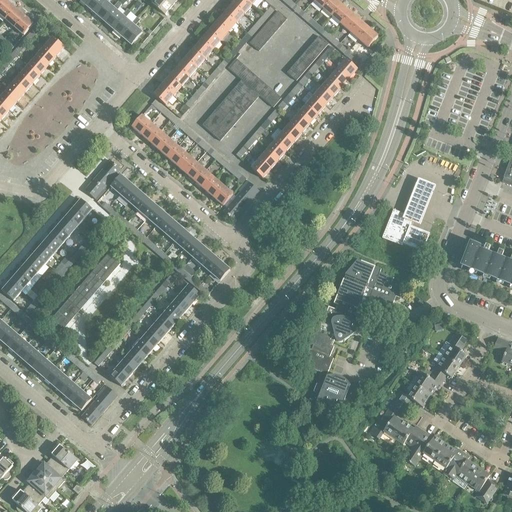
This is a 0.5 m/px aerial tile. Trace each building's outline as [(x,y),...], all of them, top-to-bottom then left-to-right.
[(91,0),(86,6),(95,14),(106,2),(104,0),(103,0),(91,0)] [(95,14),(104,22),(115,10),(113,8),(108,3),(110,0),(104,0),(106,2),(95,14)] [(157,0),(153,5),(165,15),(173,6),(166,0),(157,0)] [(237,0),(233,5),(244,15),(252,6),(245,0),(237,0)] [(282,0),(282,1),(291,9),(295,5),(289,0),(282,0)] [(323,9),(330,0),(314,0),(314,1),(323,9)] [(332,17),(341,5),(335,0),(330,0),(323,9),(332,17)] [(0,15),(5,20),(15,9),(6,1),(0,8),(0,15)] [(104,22),(114,30),(124,18),(122,16),(117,11),(122,5),(121,4),(119,2),(113,8),(115,10),(104,22)] [(233,5),(225,14),(237,24),(244,15),(233,5)] [(291,9),(300,17),(304,12),(295,5),(291,9)] [(341,24),(350,13),(341,5),(332,17),(341,24)] [(276,10),(272,6),(264,16),(268,19),(276,10)] [(14,28),(24,17),(15,9),(5,20),(14,28)] [(114,30),(123,38),(133,26),(131,24),(126,19),(131,13),(128,10),(122,16),(124,18),(114,30)] [(273,16),(283,24),(286,19),(277,11),(273,16)] [(300,17),(309,24),(313,20),(304,12),(300,17)] [(350,32),(360,21),(350,13),(341,24),(350,32)] [(225,14),(217,23),(229,33),(237,24),(225,14)] [(264,16),(256,25),(260,28),(268,19),(264,16)] [(269,21),(279,28),(283,24),(273,16),(269,21)] [(24,36),(34,25),(24,17),(14,28),(24,36)] [(143,34),(135,27),(140,21),(137,18),(131,24),(133,26),(123,38),(132,46),(143,34)] [(309,24),(318,32),(322,28),(313,20),(309,24)] [(266,25),(275,33),(279,28),(269,21),(266,25)] [(359,40),(369,29),(360,21),(350,32),(359,40)] [(217,23),(209,32),(221,42),(229,33),(217,23)] [(326,24),(322,28),(318,32),(327,40),(331,36),(325,31),(329,27),(326,24)] [(256,25),(248,34),(252,37),(260,28),(256,25)] [(262,30),(271,38),(275,33),(266,25),(262,30)] [(29,34),(34,37),(38,32),(34,28),(29,34)] [(369,29),(359,40),(368,48),(378,37),(369,29)] [(258,34),(267,42),(271,38),(262,30),(258,34)] [(209,32),(201,41),(213,51),(221,42),(209,32)] [(22,43),(26,46),(34,37),(29,34),(22,43)] [(248,34),(240,43),(244,47),(252,37),(248,34)] [(254,39),(263,47),(267,42),(258,34),(254,39)] [(327,40),(336,48),(340,44),(331,36),(327,40)] [(315,41),(324,49),(328,44),(319,37),(315,41)] [(45,47),(56,57),(64,48),(53,38),(45,47)] [(5,39),(1,44),(10,52),(14,48),(5,39)] [(263,47),(254,39),(250,43),(259,51),(263,47)] [(201,41),(194,50),(205,60),(213,51),(201,41)] [(311,46),(320,54),(324,49),(315,41),(311,46)] [(14,52),(18,56),(26,46),(22,43),(14,52)] [(240,43),(232,52),(236,56),(244,47),(240,43)] [(345,56),(349,52),(340,44),(336,48),(345,56)] [(307,50),(316,58),(320,54),(311,46),(307,50)] [(326,60),(335,50),(331,46),(322,56),(326,60)] [(56,57),(45,47),(37,56),(48,66),(56,57)] [(197,69),(205,60),(194,50),(186,59),(197,69)] [(303,55),(312,63),(316,58),(307,50),(303,55)] [(6,61),(10,65),(18,56),(14,52),(6,61)] [(232,52),(224,61),(228,65),(236,56),(232,52)] [(358,60),(349,52),(345,56),(355,64),(358,60)] [(299,59),(308,67),(312,63),(303,55),(299,59)] [(48,66),(37,56),(29,65),(41,75),(48,66)] [(319,69),(326,60),(322,56),(315,65),(319,69)] [(189,78),(197,69),(186,59),(178,69),(189,78)] [(232,72),(240,63),(236,59),(228,69),(232,72)] [(295,64),(304,72),(308,67),(299,59),(295,64)] [(357,70),(346,60),(338,69),(349,79),(357,70)] [(0,67),(0,71),(2,74),(10,65),(6,61),(0,67)] [(224,61),(216,70),(220,74),(228,65),(224,61)] [(332,71),(335,67),(329,61),(326,65),(332,71)] [(237,76),(245,67),(240,63),(232,72),(237,76)] [(291,69),(300,77),(304,72),(295,64),(291,69)] [(41,75),(29,65),(21,74),(33,84),(41,75)] [(315,65),(307,74),(311,78),(319,69),(315,65)] [(245,67),(237,76),(241,80),(250,71),(245,67)] [(181,88),(189,78),(178,69),(170,78),(181,88)] [(300,77),(291,69),(287,73),(296,81),(300,77)] [(330,79),(341,88),(349,79),(338,69),(330,79)] [(212,83),(220,74),(216,70),(208,79),(212,83)] [(254,75),(250,71),(241,80),(246,84),(254,75)] [(33,84),(21,74),(14,84),(25,93),(33,84)] [(299,83),(303,87),(311,78),(307,74),(299,83)] [(259,79),(254,75),(246,84),(250,88),(259,79)] [(173,97),(181,88),(170,78),(162,87),(173,97)] [(208,79),(200,88),(205,92),(212,83),(208,79)] [(255,92),(263,83),(259,79),(250,88),(255,92)] [(341,88),(330,79),(322,88),(333,97),(341,88)] [(241,80),(237,85),(246,93),(250,88),(246,84),(241,80)] [(260,96),(268,87),(263,83),(255,92),(259,96),(260,96)] [(291,92),(295,96),(303,87),(299,83),(291,92)] [(303,100),(306,103),(322,86),(318,83),(303,100)] [(14,84),(6,93),(17,102),(25,93),(14,84)] [(237,85),(233,89),(243,97),(246,93),(237,85)] [(154,96),(157,99),(165,106),(173,97),(162,87),(154,96)] [(264,100),(272,91),(268,87),(260,96),(264,100)] [(200,88),(192,97),(197,101),(205,92),(200,88)] [(259,96),(255,92),(250,88),(246,93),(255,101),(259,96)] [(333,97),(322,88),(314,97),(325,106),(333,97)] [(233,89),(230,94),(239,102),(243,97),(233,89)] [(269,104),(277,95),(272,91),(264,100),(269,104)] [(283,101),(287,105),(295,96),(291,92),(283,101)] [(6,93),(0,99),(0,103),(9,112),(17,102),(6,93)] [(251,105),(255,101),(246,93),(243,97),(251,105)] [(230,94),(226,98),(235,106),(239,102),(230,94)] [(277,95),(269,104),(273,108),(281,99),(277,95)] [(192,97),(185,107),(189,110),(197,101),(192,97)] [(248,110),(251,105),(243,97),(239,102),(248,110)] [(325,106),(314,97),(306,106),(318,115),(325,106)] [(226,98),(222,103),(231,111),(235,106),(226,98)] [(155,100),(152,105),(150,107),(155,111),(157,109),(161,113),(165,108),(155,100)] [(275,110),(279,114),(287,105),(283,101),(275,110)] [(244,114),(248,110),(239,102),(235,106),(244,114)] [(0,119),(1,121),(9,112),(0,103),(0,119)] [(222,103),(218,107),(227,115),(231,111),(222,103)] [(240,119),(244,114),(235,106),(231,111),(240,119)] [(318,115),(306,106),(298,115),(310,125),(318,115)] [(184,115),(189,110),(185,107),(180,112),(184,115)] [(218,107),(214,112),(223,120),(227,115),(218,107)] [(161,113),(170,120),(174,116),(165,108),(161,113)] [(267,119),(271,123),(279,114),(275,110),(267,119)] [(236,123),(240,119),(231,111),(227,115),(236,123)] [(214,112),(210,116),(219,124),(223,120),(214,112)] [(232,128),(236,123),(227,115),(223,120),(232,128)] [(310,125),(298,115),(291,124),(302,134),(310,125)] [(142,116),(132,127),(141,135),(151,124),(142,116)] [(170,120),(179,128),(183,124),(174,116),(170,120)] [(210,116),(206,121),(215,129),(219,124),(210,116)] [(259,129),(263,132),(271,123),(267,119),(259,129)] [(228,132),(232,128),(223,120),(219,124),(228,132)] [(202,126),(211,133),(215,129),(206,121),(202,126)] [(160,132),(151,124),(141,135),(150,143),(160,132)] [(179,128),(188,136),(192,132),(183,124),(179,128)] [(224,137),(228,132),(219,124),(215,129),(224,137)] [(302,134),(291,124),(283,133),(294,143),(302,134)] [(220,141),(224,137),(215,129),(211,133),(220,141)] [(252,138),(256,141),(263,132),(259,129),(252,138)] [(150,143),(159,151),(169,140),(160,132),(150,143)] [(188,136),(197,144),(201,140),(192,132),(188,136)] [(294,143),(283,133),(275,142),(286,152),(294,143)] [(244,147),(248,150),(256,141),(252,138),(244,147)] [(159,151),(168,159),(178,148),(169,140),(159,151)] [(210,148),(201,140),(197,144),(206,152),(210,148)] [(286,152),(275,142),(267,151),(278,161),(286,152)] [(236,156),(240,159),(248,150),(244,147),(236,156)] [(187,155),(178,148),(168,159),(177,167),(187,155)] [(206,152),(215,160),(219,155),(210,148),(206,152)] [(278,161),(267,151),(259,160),(270,170),(278,161)] [(177,167),(186,175),(196,163),(187,155),(177,167)] [(219,155),(215,160),(224,168),(228,163),(219,155)] [(511,156),(511,157),(510,156),(501,179),(511,183),(511,156)] [(251,169),(262,179),(270,170),(259,160),(251,169)] [(102,171),(112,180),(121,170),(110,161),(102,171)] [(186,175),(196,183),(205,171),(196,163),(186,175)] [(228,163),(224,168),(233,176),(237,171),(228,163)] [(93,181),(103,190),(112,180),(102,171),(93,181)] [(215,179),(205,171),(196,183),(205,191),(215,179)] [(243,184),(246,181),(247,179),(237,171),(233,176),(243,184)] [(121,176),(111,187),(120,195),(130,184),(121,176)] [(205,191),(214,198),(224,187),(215,179),(205,191)] [(418,180),(402,219),(420,226),(436,187),(418,180)] [(89,186),(100,196),(104,191),(103,190),(93,181),(89,186)] [(258,192),(247,182),(243,187),(254,196),(258,192)] [(120,195),(129,203),(139,192),(130,184),(120,195)] [(85,191),(96,200),(100,196),(89,186),(85,191)] [(224,187),(214,198),(223,207),(233,195),(224,187)] [(254,196),(243,187),(239,192),(240,193),(250,201),(254,196)] [(129,203),(138,211),(148,200),(139,192),(129,203)] [(250,201),(240,193),(232,203),(242,211),(250,201)] [(97,203),(106,211),(110,207),(106,203),(108,200),(103,196),(97,203)] [(81,200),(73,210),(84,219),(92,210),(81,200)] [(157,208),(148,200),(138,211),(147,219),(157,208)] [(242,211),(232,203),(223,213),(233,221),(242,211)] [(106,211),(115,219),(119,215),(110,207),(106,211)] [(156,227),(166,215),(157,208),(147,219),(156,227)] [(73,210),(65,219),(76,229),(84,219),(73,210)] [(429,234),(411,227),(415,219),(393,210),(389,221),(390,222),(383,239),(397,245),(402,247),(403,244),(422,252),(429,234)] [(115,219),(124,226),(125,227),(128,222),(119,215),(115,219)] [(175,223),(166,215),(156,227),(165,235),(175,223)] [(65,219),(57,228),(68,238),(76,229),(65,219)] [(108,224),(104,220),(96,230),(100,233),(108,224)] [(125,227),(134,235),(137,230),(128,222),(125,227)] [(165,235),(174,242),(184,231),(175,223),(165,235)] [(57,228),(49,237),(60,247),(68,238),(57,228)] [(96,230),(88,239),(92,242),(100,233),(96,230)] [(134,235),(143,242),(146,238),(137,230),(134,235)] [(193,239),(184,231),(174,242),(184,250),(193,239)] [(49,237),(41,246),(53,256),(60,247),(49,237)] [(143,242),(152,250),(155,246),(146,238),(143,242)] [(88,239),(80,248),(84,252),(92,242),(88,239)] [(184,250),(193,258),(202,247),(193,239),(184,250)] [(511,285),(511,258),(510,265),(501,261),(504,254),(499,252),(496,260),(488,257),(491,248),(486,247),(483,255),(478,253),(480,247),(471,244),(462,266),(511,285)] [(41,246),(34,255),(45,265),(53,256),(41,246)] [(165,254),(155,246),(152,250),(161,258),(165,254)] [(211,255),(202,247),(193,258),(202,266),(211,255)] [(80,248),(72,257),(76,261),(84,252),(80,248)] [(161,258),(170,266),(174,262),(165,254),(161,258)] [(37,274),(45,265),(34,255),(26,264),(37,274)] [(96,270),(90,276),(102,286),(120,265),(109,255),(96,270)] [(202,266),(211,274),(220,263),(211,255),(202,266)] [(69,270),(76,261),(72,257),(65,265),(64,266),(69,270)] [(312,365),(310,369),(327,376),(334,360),(330,358),(334,348),(331,346),(333,342),(331,341),(333,337),(335,338),(335,339),(335,340),(336,341),(337,342),(338,342),(338,343),(339,343),(340,343),(341,343),(342,343),(343,343),(349,338),(350,338),(350,337),(349,336),(348,336),(350,331),(351,332),(352,332),(352,331),(360,310),(371,315),(376,304),(368,301),(379,273),(380,270),(358,261),(346,276),(347,276),(345,281),(343,280),(334,305),(337,306),(335,311),(329,308),(326,315),(321,313),(316,324),(312,335),(309,345),(314,347),(312,351),(310,351),(305,362),(312,365)] [(170,266),(179,274),(183,270),(174,262),(170,266)] [(57,275),(61,279),(69,270),(64,266),(65,265),(62,263),(53,272),(57,275)] [(211,274),(220,282),(230,271),(220,263),(211,274)] [(26,264),(18,274),(29,283),(37,274),(26,264)] [(179,274),(188,282),(192,277),(192,278),(197,272),(195,270),(192,273),(191,272),(190,273),(188,271),(187,273),(183,270),(179,274)] [(399,301),(400,299),(404,289),(391,285),(393,279),(379,273),(368,301),(376,304),(371,315),(386,321),(394,302),(395,303),(399,301)] [(18,274),(10,283),(21,292),(29,283),(18,274)] [(57,275),(49,284),(53,288),(61,279),(57,275)] [(72,297),(84,307),(102,286),(90,276),(77,291),(72,297)] [(170,276),(165,282),(169,285),(174,280),(170,276)] [(188,282),(197,290),(201,285),(192,278),(192,277),(188,282)] [(169,285),(165,282),(157,291),(162,294),(169,285)] [(13,302),(14,301),(21,292),(10,283),(2,292),(13,302)] [(49,284),(41,293),(45,297),(53,288),(49,284)] [(197,290),(207,298),(210,294),(201,285),(197,290)] [(192,305),(200,296),(189,286),(181,295),(192,305)] [(157,291),(150,300),(154,303),(162,294),(157,291)] [(41,293),(33,302),(37,306),(45,297),(41,293)] [(184,314),(192,305),(181,295),(173,304),(184,314)] [(84,307),(72,297),(67,303),(54,318),(66,328),(84,307)] [(2,302),(11,310),(15,306),(6,298),(2,302)] [(150,300),(142,309),(146,313),(154,303),(150,300)] [(29,315),(37,306),(33,302),(25,311),(29,315)] [(173,304),(165,313),(176,323),(184,314),(173,304)] [(11,310),(20,318),(24,314),(15,306),(11,310)] [(142,309),(134,318),(138,322),(146,313),(142,309)] [(169,332),(176,323),(165,313),(157,322),(169,332)] [(20,318),(29,326),(33,321),(24,314),(20,318)] [(134,318),(126,327),(130,331),(138,322),(134,318)] [(29,326),(38,334),(42,329),(33,321),(29,326)] [(0,340),(10,330),(1,322),(0,322),(0,340)] [(157,322),(149,332),(161,341),(169,332),(157,322)] [(126,327),(118,336),(122,340),(130,331),(126,327)] [(38,334),(47,341),(51,337),(42,329),(38,334)] [(0,340),(0,341),(9,349),(19,338),(10,330),(0,340)] [(153,350),(161,341),(149,332),(142,341),(153,350)] [(446,342),(439,354),(459,368),(467,356),(461,352),(468,341),(455,333),(448,344),(446,342)] [(118,336),(110,345),(114,349),(115,349),(122,340),(118,336)] [(47,341),(56,349),(60,345),(51,337),(47,341)] [(9,349),(18,357),(28,345),(19,338),(9,349)] [(511,366),(511,346),(509,346),(510,343),(498,338),(492,353),(504,357),(502,363),(511,366)] [(142,341),(134,350),(145,359),(153,350),(142,341)] [(18,357),(27,365),(37,353),(28,345),(18,357)] [(56,349),(65,357),(69,353),(60,345),(56,349)] [(110,345),(102,354),(107,358),(112,351),(119,358),(122,355),(115,349),(114,349),(110,345)] [(134,350),(126,359),(137,369),(145,359),(134,350)] [(46,361),(37,353),(27,365),(36,372),(46,361)] [(65,357),(74,365),(78,361),(69,353),(65,357)] [(94,364),(98,367),(107,358),(102,354),(94,364)] [(434,361),(439,364),(436,368),(435,367),(432,373),(444,381),(447,377),(451,380),(459,368),(439,354),(434,361)] [(126,359),(118,368),(129,378),(137,369),(126,359)] [(36,372),(45,380),(55,369),(46,361),(36,372)] [(74,365),(83,373),(87,369),(78,361),(74,365)] [(110,377),(121,387),(129,378),(118,368),(110,377)] [(45,380),(54,388),(64,377),(55,369),(45,380)] [(83,373),(92,381),(96,376),(87,369),(83,373)] [(444,381),(432,373),(428,378),(423,375),(415,386),(431,397),(438,386),(440,387),(444,381)] [(351,387),(349,384),(347,382),(341,378),(336,377),(330,377),(328,378),(327,376),(321,374),(311,401),(348,415),(358,388),(352,386),(351,387)] [(98,385),(101,382),(101,381),(96,376),(92,381),(98,385)] [(73,385),(64,377),(54,388),(63,396),(73,385)] [(411,384),(404,395),(400,393),(395,401),(405,408),(410,400),(423,408),(431,397),(415,386),(411,384)] [(63,396),(72,404),(82,392),(73,385),(63,396)] [(112,402),(117,397),(105,387),(101,392),(112,402)] [(82,412),(92,400),(82,392),(72,404),(82,412)] [(112,402),(101,392),(97,398),(98,399),(108,407),(112,402)] [(100,417),(108,407),(98,399),(90,409),(100,417)] [(379,440),(382,436),(384,433),(404,446),(406,443),(413,448),(423,432),(416,427),(413,430),(397,419),(405,408),(395,401),(381,421),(379,419),(370,434),(379,440)] [(100,417),(90,409),(81,418),(91,427),(100,417)] [(434,462),(446,445),(435,437),(433,439),(423,432),(413,448),(405,460),(415,467),(424,455),(434,462)] [(443,473),(449,477),(464,454),(459,450),(458,452),(446,445),(434,462),(446,469),(443,473)] [(69,471),(78,461),(73,457),(73,456),(73,455),(74,455),(74,454),(74,453),(74,452),(73,452),(73,451),(72,450),(71,449),(70,449),(69,449),(68,449),(67,449),(66,450),(65,450),(60,446),(59,447),(58,446),(53,451),(55,452),(52,456),(54,457),(50,461),(66,475),(69,471)] [(455,481),(457,477),(468,484),(479,469),(468,461),(470,458),(464,454),(449,477),(455,481)] [(10,473),(9,472),(13,467),(12,466),(14,465),(9,460),(7,462),(4,459),(3,461),(0,458),(0,490),(3,488),(0,485),(0,483),(3,480),(4,480),(5,481),(6,481),(7,481),(8,480),(9,480),(9,479),(10,479),(10,478),(11,477),(11,476),(11,475),(10,474),(10,473)] [(42,468),(40,466),(35,472),(57,491),(65,482),(62,479),(66,475),(50,461),(46,466),(45,464),(42,468)] [(486,495),(493,484),(488,480),(491,477),(479,469),(468,484),(480,493),(477,497),(487,505),(490,501),(492,502),(493,501),(491,499),(486,495)] [(46,498),(49,501),(57,491),(35,472),(30,478),(31,480),(29,483),(30,484),(26,489),(42,502),(46,498)] [(511,474),(502,495),(511,499),(511,474)] [(486,495),(491,499),(499,488),(493,484),(486,495)] [(73,491),(78,495),(83,490),(78,485),(73,491)] [(39,511),(42,509),(38,507),(42,502),(26,489),(23,493),(21,492),(18,495),(17,493),(12,499),(14,500),(13,501),(18,506),(17,506),(17,507),(17,508),(17,509),(17,510),(17,511),(18,511),(25,511),(39,511)]
